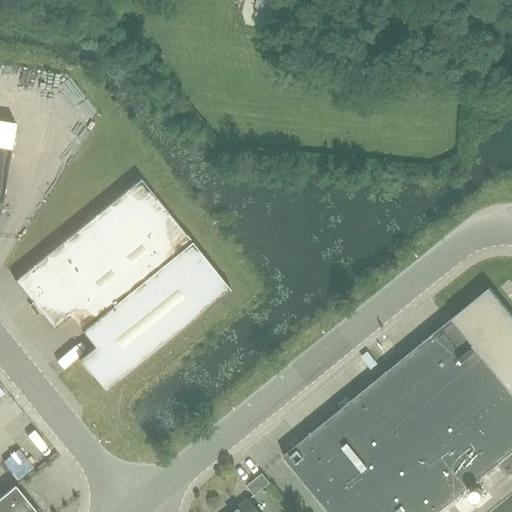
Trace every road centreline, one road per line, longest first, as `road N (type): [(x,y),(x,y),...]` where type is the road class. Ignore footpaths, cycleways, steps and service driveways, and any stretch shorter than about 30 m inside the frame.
road 1 (unclassified): [(511,235),(472,241),(134,510)]
road 2 (unclassified): [(134,510),(0,345)]
